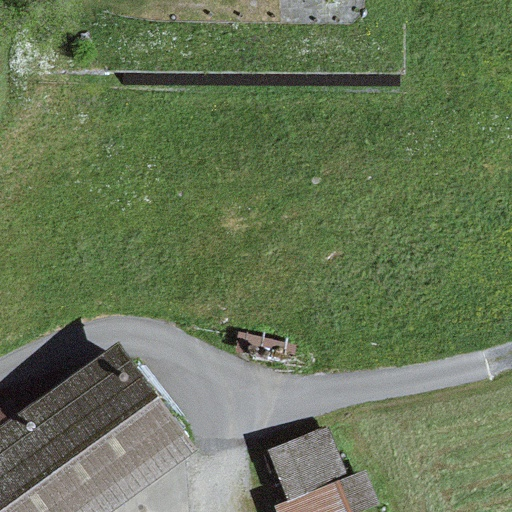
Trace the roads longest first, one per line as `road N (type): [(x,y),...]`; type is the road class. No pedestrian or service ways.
road 1 (track): [(0,373),(105,322),(144,322),(236,383),(292,400),(511,357)]
road 2 (track): [(236,383),(230,511)]
